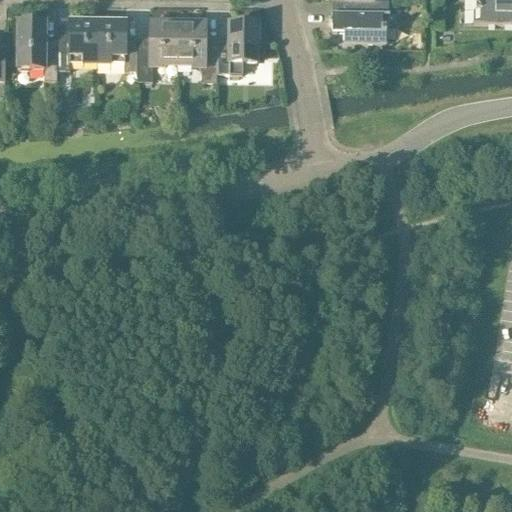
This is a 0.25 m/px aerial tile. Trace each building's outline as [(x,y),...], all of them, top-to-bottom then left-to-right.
[(511,0),(475,0),(475,14),(478,14),(478,28),(511,28),(511,0)] [(383,31),(384,18),(389,18),(389,4),(374,4),(374,5),(350,5),(350,6),(350,17),(332,17),(332,36),(344,36),(344,48),(386,48),(386,31),(383,31)] [(401,5),(390,5),(390,17),(396,17),(401,13),(401,11),(401,5)] [(57,84),(57,75),(57,44),(45,44),(45,24),(17,24),(16,72),(44,72),(44,84),(57,84)] [(97,66),(97,25),(69,25),(69,44),(57,44),(57,75),(70,75),(70,66),(97,66)] [(137,75),(137,46),(125,46),(125,25),(97,25),(97,66),(124,66),(124,75),(137,75)] [(177,69),(178,26),(150,26),(149,47),(137,46),(137,75),(137,86),(152,86),(152,68),(177,69)] [(217,78),(217,47),(205,47),(205,26),(178,26),(177,69),(201,69),(201,87),(216,87),(217,78)] [(256,66),(257,27),(229,27),(229,48),(219,48),(219,47),(217,47),(217,78),(242,79),(242,66),(256,66)] [(271,92),(266,98),(268,107),(281,104),(279,90),(271,92)]
